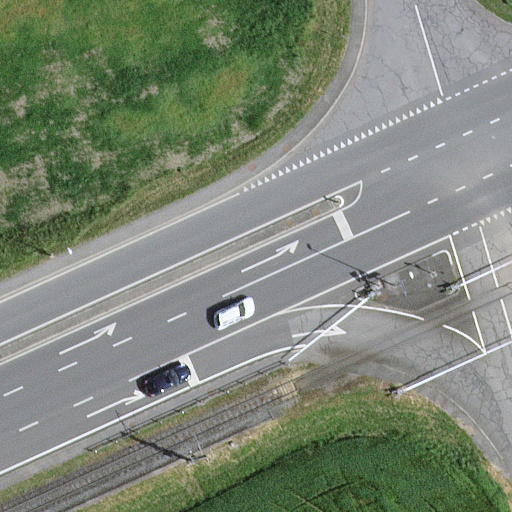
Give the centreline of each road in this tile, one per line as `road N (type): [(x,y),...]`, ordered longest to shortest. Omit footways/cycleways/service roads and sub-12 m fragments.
road 1 (unclassified): [(4,419),(246,344),(328,330),(373,333),(427,352),(511,401)]
road 2 (secondary): [(4,419),(470,199)]
road 3 (secondary): [(448,123),(0,322)]
road 4 (unclassified): [(511,332),(470,199)]
road 5 (unclassified): [(448,123),(414,0)]
